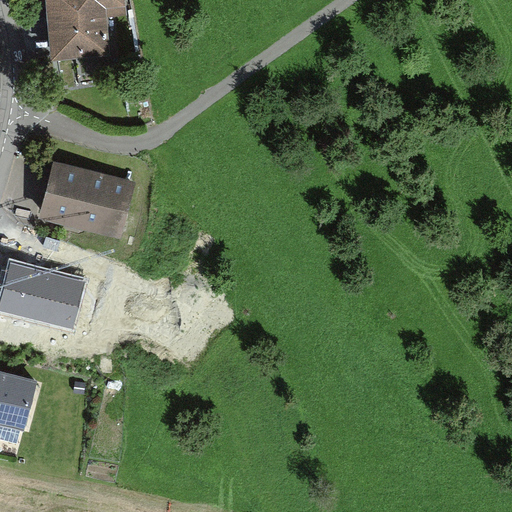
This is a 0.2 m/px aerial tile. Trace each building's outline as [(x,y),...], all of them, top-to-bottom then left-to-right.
[(127,0),(45,0),(51,60),(112,54),(108,8),(128,6),(127,0)] [(136,182),(54,161),(39,218),(121,239),(136,182)] [(44,270),(0,259),(0,317),(27,324),(29,319),(56,327),(68,280),(43,274),(44,270)] [(71,335),(40,336),(41,359),(72,359),(71,335)] [(39,381),(0,370),(0,439),(18,444),(21,430),(25,431),(39,381)]
